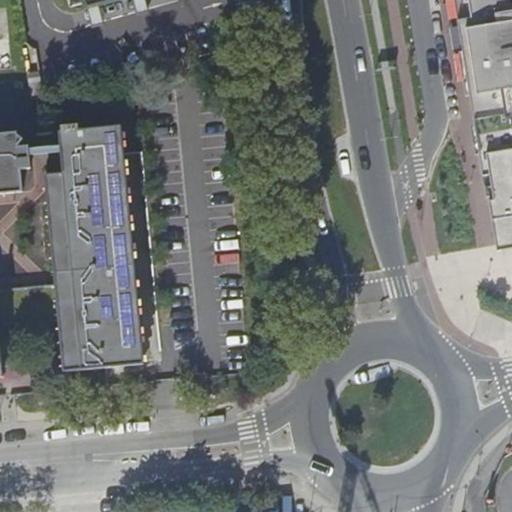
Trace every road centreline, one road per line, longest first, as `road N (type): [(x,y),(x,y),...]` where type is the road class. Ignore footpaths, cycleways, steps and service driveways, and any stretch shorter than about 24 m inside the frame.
road 1 (primary): [(289,0),(298,123),(337,290),(328,371)]
road 2 (primary): [(414,349),(339,0)]
road 3 (unclassified): [(0,471),(312,435)]
